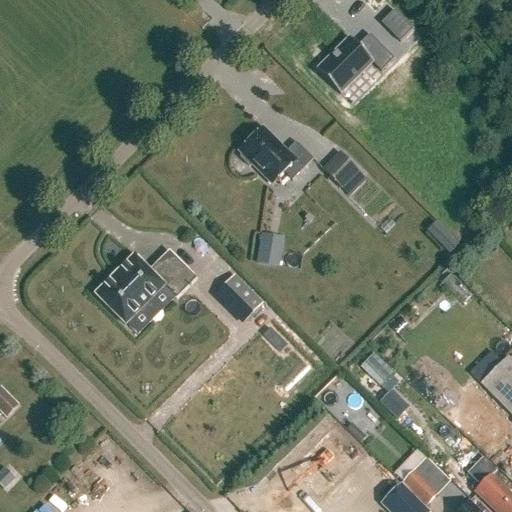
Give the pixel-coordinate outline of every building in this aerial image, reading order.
[(413,31),(394,13),(381,26),(400,44),(413,31)] [(349,40),(316,73),(340,97),(372,65),(381,74),(394,62),(369,37),(358,49),(349,40)] [(263,130),(239,154),(242,157),(240,159),(250,168),(251,166),(272,187),(284,174),(292,182),(313,161),(296,144),(287,154),(263,130)] [(340,155),(323,172),(341,190),(358,173),(340,155)] [(425,230),(448,253),(458,243),(436,220),(425,230)] [(279,269),(284,239),(261,235),(256,265),(279,269)] [(195,283),(167,255),(153,269),(158,273),(152,279),(132,259),(115,276),(113,274),(108,279),(109,282),(93,298),(123,329),(161,291),(174,303),(195,283)] [(231,280),(214,297),(243,325),(260,309),(231,280)] [(398,336),(406,328),(401,322),(392,330),(398,336)] [(511,364),(507,360),(479,388),(511,420),(511,364)] [(0,412),(7,420),(20,407),(1,389),(0,390),(0,412)] [(486,407),(465,426),(479,441),(500,422),(486,407)] [(290,470),(320,500),(361,458),(331,429),(290,470)] [(511,511),(511,497),(491,477),(496,472),(472,449),(460,462),(469,471),(466,474),(480,488),(474,494),(492,511),(511,511)] [(6,471),(0,476),(0,487),(4,491),(15,480),(6,471)] [(403,484),(420,501),(426,506),(437,495),(414,473),(403,484)] [(426,511),(402,487),(382,507),(386,511),(426,511)]
